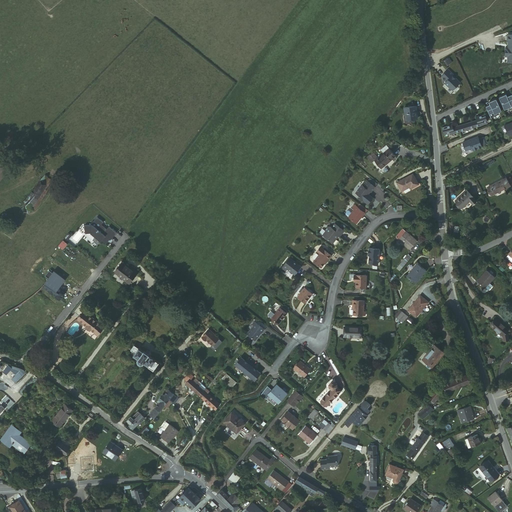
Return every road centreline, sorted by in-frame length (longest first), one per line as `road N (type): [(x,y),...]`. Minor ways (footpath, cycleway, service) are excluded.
road 1 (tertiary): [(441,255),(511,459)]
road 2 (unclassified): [(177,471),(59,382),(0,354)]
road 3 (residential): [(364,511),(259,437),(209,495)]
road 4 (tertiary): [(177,471),(0,490)]
road 5 (residential): [(438,214),(371,222),(342,262),(326,320)]
road 6 (tertiary): [(420,0),(433,122)]
